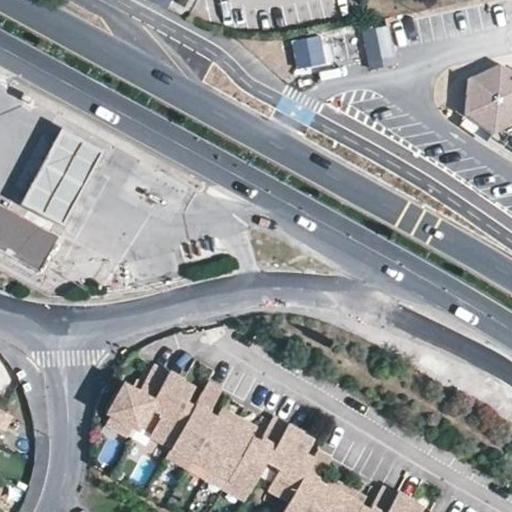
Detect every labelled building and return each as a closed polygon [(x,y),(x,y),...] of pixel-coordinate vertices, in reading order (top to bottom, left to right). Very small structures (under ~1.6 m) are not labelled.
[(389,25),(362,31),(370,68),(398,62),(389,25)] [(320,36),(291,41),(296,69),(326,64),(320,36)] [(511,75),(500,67),(468,83),(469,118),(499,137),(505,133),(511,137),(511,75)] [(106,150),(62,126),(39,167),(20,203),(64,227),(83,192),(106,150)] [(59,236),(0,202),(0,249),(40,271),(59,236)] [(169,370),(154,362),(141,389),(125,381),(110,411),(114,413),(136,425),(140,427),(142,423),(152,404),(169,370)] [(196,384),(169,370),(152,404),(165,411),(156,429),(153,433),(175,444),(193,410),(185,406),(189,398),(196,384)] [(224,384),(210,377),(197,402),(193,410),(175,444),(170,453),(193,465),(214,422),(206,418),(211,409),(224,384)] [(197,402),(189,398),(185,406),(193,410),(197,402)] [(165,411),(152,404),(142,423),(156,429),(165,411)] [(230,409),(223,405),(219,413),(227,416),(230,409)] [(0,418),(8,423),(14,411),(6,407),(0,417),(0,418)] [(219,414),(211,409),(206,418),(214,422),(219,414)] [(250,440),(233,474),(255,486),(260,476),(271,454),(290,418),(276,411),(262,437),(258,445),(250,440)] [(136,425),(114,413),(109,422),(132,433),(136,425)] [(259,424),(241,415),(237,422),(255,431),(259,424)] [(306,423),(291,415),(290,418),(305,426),(306,423)] [(305,426),(290,418),(271,454),(284,461),(273,483),(295,494),(306,473),(313,458),(305,454),(309,445),(317,431),(305,426)] [(255,431),(237,422),(215,465),(233,474),(250,440),(254,432),(255,431)] [(262,437),(254,432),(250,440),(258,445),(262,437)] [(318,449),(309,445),(305,454),(313,458),(318,449)] [(335,469),(332,477),(339,481),(342,473),(335,469)] [(306,473),(295,494),(285,511),(336,511),(345,494),(306,473)] [(255,486),(233,474),(228,483),(250,495),(255,486)] [(371,488),(353,479),(350,486),(367,495),(371,488)] [(428,496),(402,482),(396,494),(386,511),(419,511),(421,510),(428,496)] [(345,494),(336,511),(358,511),(363,504),(367,496),(367,495),(350,486),(345,494)] [(386,511),(396,494),(381,489),(375,500),(370,508),(363,504),(358,511),(386,511)] [(363,504),(370,508),(375,500),(367,496),(363,504)] [(448,511),(451,508),(436,500),(430,511),(448,511)]
